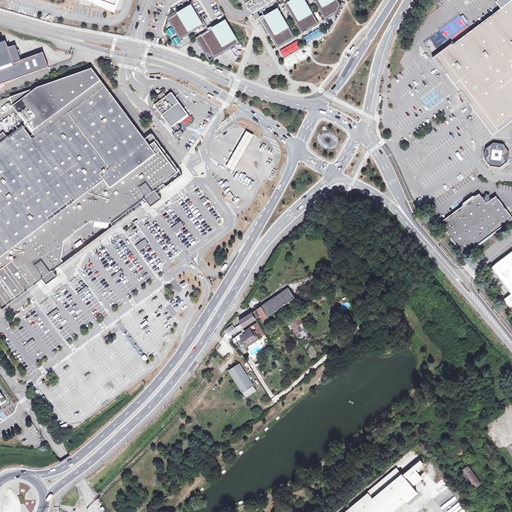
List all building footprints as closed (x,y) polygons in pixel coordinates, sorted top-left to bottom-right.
[(91,0),(114,11),(117,0),(91,0)] [(292,0),(285,5),(301,33),(318,23),(304,0),(292,0)] [(313,0),(325,19),(336,13),(340,6),(337,0),(313,0)] [(511,0),(452,47),(435,59),(453,83),(460,92),(470,105),(473,109),(475,111),(476,112),(477,112),(479,112),(480,111),(493,128),(511,115),(511,117),(511,0)] [(502,9),(511,0),(499,0),(497,2),(502,9)] [(187,7),(168,19),(174,29),(180,39),(204,25),(191,5),(187,7)] [(272,12),(261,19),(278,47),(295,37),(278,9),(272,12)] [(213,28),(227,50),(237,44),(239,43),(226,20),(224,22),(213,28)] [(303,38),(307,44),(324,33),(320,27),(303,38)] [(227,50),(213,28),(211,29),(196,38),(205,54),(215,57),(226,51),(227,50)] [(296,41),(279,50),(283,57),(300,48),(296,41)] [(0,84),(49,67),(43,52),(21,60),(16,45),(8,48),(6,42),(0,44),(0,84)] [(470,105),(460,92),(435,59),(452,47),(451,45),(432,59),(468,106),(470,105)] [(0,303),(3,308),(28,290),(34,286),(32,284),(34,283),(42,277),(43,277),(47,273),(52,270),(63,262),(62,259),(61,259),(61,257),(62,254),(63,250),(63,247),(64,244),(64,242),(64,241),(65,240),(67,239),(68,238),(69,240),(71,238),(70,237),(77,232),(80,229),(82,227),(87,223),(90,222),(91,221),(107,223),(109,224),(124,213),(125,212),(127,210),(130,208),(134,205),(136,203),(140,200),(144,197),(145,197),(150,193),(154,189),(167,180),(177,172),(169,161),(161,150),(159,148),(159,147),(155,143),(154,141),(149,145),(148,144),(148,143),(146,141),(145,140),(131,121),(126,114),(124,111),(113,97),(107,88),(105,85),(102,82),(92,69),(79,73),(67,76),(22,93),(23,95),(23,97),(22,98),(18,99),(14,101),(11,101),(12,104),(13,106),(14,107),(15,108),(22,118),(24,120),(28,127),(32,131),(33,133),(35,135),(36,137),(35,138),(33,140),(31,138),(29,134),(26,130),(25,130),(25,129),(23,126),(19,129),(14,133),(13,133),(12,134),(10,135),(8,137),(7,138),(3,132),(0,134),(0,303)] [(180,104),(171,92),(154,105),(175,133),(173,135),(176,140),(181,136),(182,133),(180,130),(181,129),(177,123),(179,121),(182,120),(181,119),(187,115),(180,104)] [(22,98),(23,97),(23,95),(22,93),(10,97),(11,101),(14,101),(18,99),(22,98)] [(475,111),(473,109),(493,136),(511,121),(511,117),(511,115),(493,128),(480,111),(479,112),(477,112),(476,112),(475,111)] [(254,135),(246,130),(225,167),(233,171),(254,135)] [(486,152),(484,151),(484,155),(485,155),(485,158),(491,166),(500,167),(508,161),(508,159),(509,159),(510,155),(509,155),(509,152),(503,144),(494,143),(486,149),(486,152)] [(158,195),(154,189),(150,193),(145,197),(144,197),(147,202),(151,207),(161,199),(158,195)] [(477,196),(464,206),(440,223),(464,255),(511,219),(511,217),(496,196),(493,198),(489,198),(489,195),(487,194),(485,194),(485,197),(481,197),(479,194),(477,196)] [(464,206),(477,196),(472,196),(470,198),(469,197),(466,199),(467,200),(465,202),(464,206)] [(187,202),(183,197),(174,203),(178,209),(187,202)] [(172,213),(170,210),(166,213),(161,217),(163,220),(166,217),(172,213)] [(222,220),(220,217),(211,223),(213,226),(222,220)] [(174,233),(184,227),(180,222),(171,228),(174,233)] [(148,245),(146,242),(138,249),(140,251),(148,245)] [(194,244),(192,242),(184,248),(186,251),(194,244)] [(106,250),(97,257),(99,259),(108,253),(106,250)] [(511,310),(511,252),(491,268),(495,274),(496,274),(511,295),(504,300),(511,310)] [(157,257),(155,255),(146,261),(148,264),(157,257)] [(43,277),(42,277),(45,280),(47,284),(57,276),(54,273),(52,270),(47,273),(43,277)] [(135,289),(133,286),(124,293),(126,295),(135,289)] [(267,316),(294,298),(288,289),(258,310),(264,320),(268,317),(267,316)] [(92,294),(90,292),(81,298),(83,301),(92,294)] [(53,305),(51,302),(42,309),(44,311),(53,305)] [(104,311),(102,309),(94,315),(96,318),(104,311)] [(228,333),(230,336),(236,333),(236,332),(241,329),(242,332),(244,330),(245,329),(244,328),(256,320),(252,313),(239,321),(241,324),(233,329),(231,326),(225,330),(228,334),(228,333)] [(299,337),(303,335),(303,336),(307,334),(303,328),(301,330),(298,326),(304,322),(300,316),(289,323),(290,324),(288,326),(294,335),(297,334),(299,337)] [(319,330),(328,325),(325,320),(316,326),(319,330)] [(245,342),(248,346),(258,339),(254,333),(253,334),(252,332),(250,329),(246,331),(247,333),(241,337),(244,342),(245,342)] [(74,334),(72,331),(64,337),(66,340),(74,334)] [(229,371),(243,392),(253,386),(240,365),(229,371)] [(253,386),(243,392),(246,397),(257,390),(253,386)] [(273,400),(281,394),(279,392),(272,398),(273,400)] [(506,439),(499,428),(491,433),(498,444),(506,439)] [(455,452),(459,459),(468,453),(463,446),(455,452)] [(377,495),(372,490),(345,511),(393,511),(417,492),(412,486),(421,478),(417,473),(420,471),(418,469),(423,464),(420,461),(403,475),(402,474),(377,495)] [(480,485),(464,462),(456,467),(472,490),(480,485)] [(397,469),(372,490),(377,495),(402,474),(397,469)] [(449,489),(439,493),(444,503),(454,499),(449,489)]
